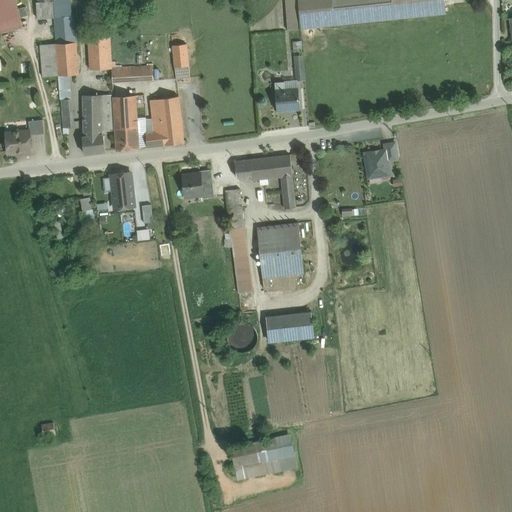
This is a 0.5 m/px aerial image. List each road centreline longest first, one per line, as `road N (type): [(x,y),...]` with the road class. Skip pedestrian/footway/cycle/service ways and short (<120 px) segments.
road 1 (residential): [(497,98),(196,150),(0,173)]
road 2 (unknown): [(156,154),(178,286)]
